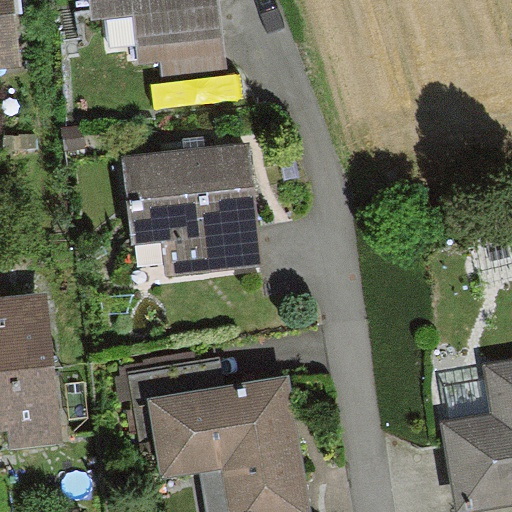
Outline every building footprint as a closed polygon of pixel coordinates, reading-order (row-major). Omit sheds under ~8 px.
[(0,0),(0,76),(22,74),(14,0),(0,0)] [(219,0),(87,0),(91,26),(134,21),(139,69),(162,66),(164,82),(229,75),(219,0)] [(167,271),(264,262),(252,132),(123,144),(132,237),(163,234),(167,271)] [(0,421),(10,421),(11,442),(63,438),(51,282),(0,286),(0,421)] [(300,511),(311,510),(289,366),(224,376),(220,352),(197,356),(195,347),(118,359),(119,368),(113,369),(117,398),(133,396),(141,444),(161,441),(165,466),(205,459),(213,511),(300,511)] [(441,415),(456,505),(511,495),(511,352),(483,357),(491,407),(441,415)]
